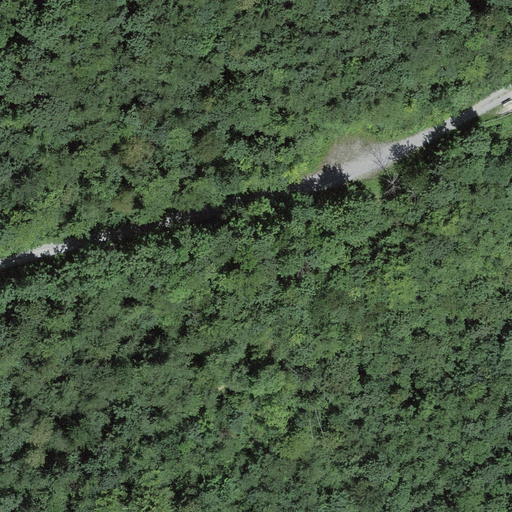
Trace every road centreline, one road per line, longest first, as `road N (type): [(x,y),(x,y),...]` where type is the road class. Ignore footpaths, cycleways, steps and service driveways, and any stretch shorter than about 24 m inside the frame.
road 1 (track): [(270,190),(175,169),(0,225)]
road 2 (track): [(270,190),(416,138),(511,85)]
